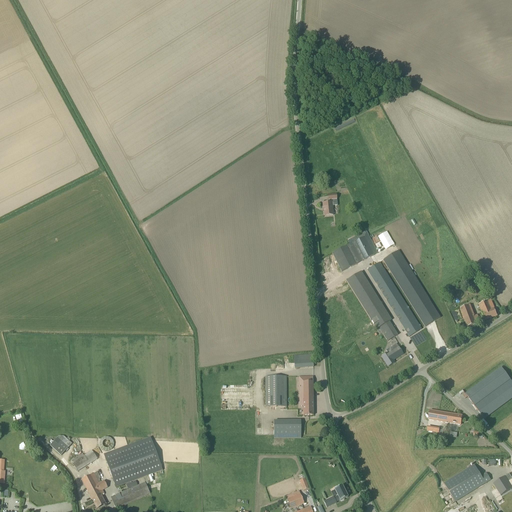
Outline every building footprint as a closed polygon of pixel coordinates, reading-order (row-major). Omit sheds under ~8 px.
[(333,215),(332,206),(337,206),(337,199),(336,195),(328,196),(329,203),(323,203),(323,209),(324,209),(325,216),(333,215)] [(363,261),(378,254),(366,231),(351,239),(363,261)] [(342,272),(357,264),(348,246),(332,254),(342,272)] [(398,251),(383,260),(425,327),(431,324),(435,321),(440,318),(398,251)] [(367,271),(384,297),(392,310),(391,311),(396,319),(397,318),(409,337),(421,330),(396,290),(379,263),(367,271)] [(391,340),(398,335),(390,322),(391,321),(375,294),(361,272),(349,280),(346,282),(376,330),(379,328),(384,335),(386,333),(391,340)] [(494,309),(493,306),(494,306),(492,300),(479,305),(482,313),(481,313),(484,321),(497,316),(494,308),(494,309)] [(473,317),(469,306),(460,310),(467,327),(480,323),(477,316),(473,317)] [(387,354),(382,357),(388,367),(394,363),(393,361),(403,354),(396,344),(386,351),(387,354)] [(313,362),(294,363),(295,370),(314,369),(313,362)] [(286,377),(266,377),(266,407),(286,407),(286,377)] [(313,377),(299,377),(300,406),(303,406),(303,416),(313,416),(313,377)] [(485,419),(506,403),(511,399),(511,398),(511,381),(510,379),(474,406),(485,420),(486,419),(485,419)] [(460,425),(462,416),(430,411),(429,420),(460,425)] [(274,439),(300,439),(301,422),(274,422),(274,435),(274,439)] [(104,455),(113,481),(116,488),(163,471),(160,464),(152,441),(150,437),(104,455)] [(57,438),(50,446),(61,456),(68,448),(57,438)] [(97,459),(92,451),(84,456),(77,460),(76,458),(71,461),(78,471),(97,459)] [(455,502),(491,480),(487,473),(482,477),(474,465),(444,484),(455,502)] [(105,504),(101,496),(104,494),(102,491),(107,488),(104,481),(101,483),(100,479),(96,473),(94,473),(82,480),(97,509),(105,504)] [(511,479),(508,482),(505,476),(493,484),(501,496),(501,495),(511,488),(511,487),(511,479)] [(303,491),(308,488),(304,479),(299,481),(303,491)] [(150,493),(148,489),(145,482),(111,497),(116,509),(150,493)] [(334,497),(324,502),(327,508),(337,503),(336,502),(340,500),(340,501),(341,501),(341,502),(344,500),(344,499),(348,497),(342,486),(335,489),(338,496),(334,498),(334,497)] [(294,496),(298,506),(304,504),(300,494),(294,496)] [(298,506),(294,496),(287,499),(291,509),(293,508),(298,506)]
